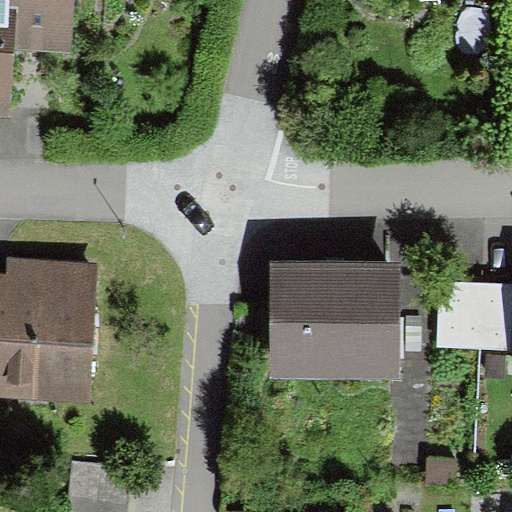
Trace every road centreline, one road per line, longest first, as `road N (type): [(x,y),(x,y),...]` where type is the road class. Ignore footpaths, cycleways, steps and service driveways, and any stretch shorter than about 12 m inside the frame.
road 1 (residential): [(224,197),(195,511)]
road 2 (residential): [(224,197),(511,187)]
road 3 (residential): [(0,180),(224,197)]
road 4 (residential): [(272,0),(224,197)]
